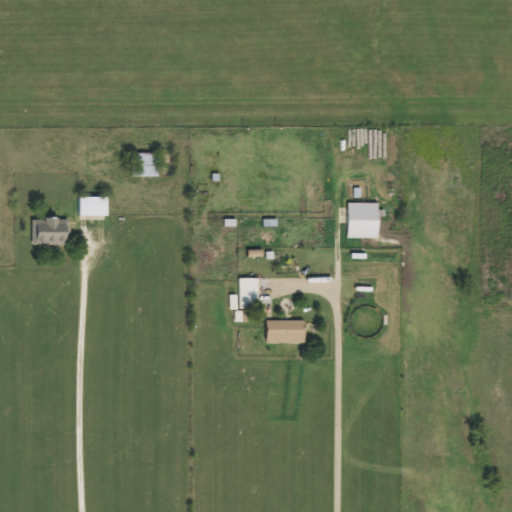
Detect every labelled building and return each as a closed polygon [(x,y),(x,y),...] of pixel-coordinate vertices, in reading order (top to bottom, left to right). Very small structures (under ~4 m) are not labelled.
[(154,177),(128,177),(128,154),(154,154),(154,177)] [(102,198),(102,219),(75,219),(75,198),(102,198)] [(374,239),(343,239),(343,204),(374,204),(374,239)] [(28,246),(28,219),(64,219),(64,246),(28,246)] [(254,279),(254,310),(235,310),(235,279),(254,279)] [(262,343),(262,322),(300,322),(300,343),(262,343)]
